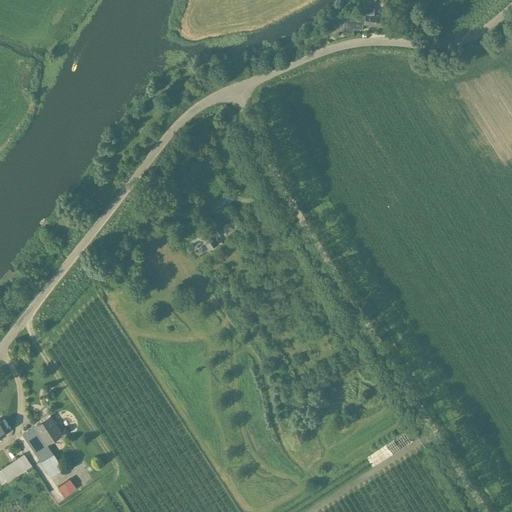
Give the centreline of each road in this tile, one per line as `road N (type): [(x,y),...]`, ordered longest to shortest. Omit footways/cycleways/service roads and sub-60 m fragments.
road 1 (unclassified): [(485,511),(281,187),(238,87)]
road 2 (unclassified): [(0,349),(179,122),(238,87)]
road 3 (unclassified): [(238,87),(356,43),(462,41),(511,7)]
